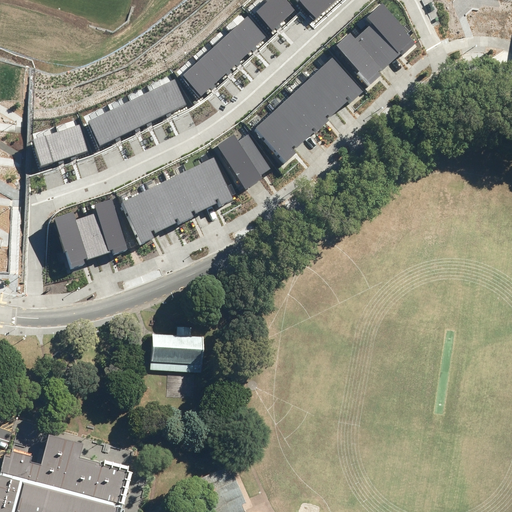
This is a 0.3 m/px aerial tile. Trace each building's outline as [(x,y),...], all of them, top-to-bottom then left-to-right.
[(270,35),(293,16),(278,0),(270,0),(252,15),(270,35)] [(298,0),(293,5),(312,25),(335,3),(332,0),(298,0)] [(373,17),(352,35),(387,74),(408,56),(373,17)] [(245,20),(229,35),(248,54),(263,39),(245,20)] [(229,35),(214,51),(232,70),(248,54),(229,35)] [(387,74),(352,35),(330,55),(365,94),(387,74)] [(214,51),(198,66),(217,85),(232,70),(214,51)] [(327,64),(306,83),(338,116),(358,97),(327,64)] [(198,66),(183,81),(201,100),(217,85),(198,66)] [(322,131),(338,116),(306,83),(290,98),(322,131)] [(173,84),(151,95),(162,119),(185,109),(173,84)] [(143,129),(162,119),(151,95),(131,104),(143,129)] [(306,146),(322,131),(290,98),(274,113),(306,146)] [(124,138),(143,129),(131,104),(112,114),(124,138)] [(282,169),(306,146),(274,113),(251,135),(282,169)] [(99,150),(124,138),(112,114),(87,126),(99,150)] [(66,163),(93,154),(84,127),(57,136),(66,163)] [(213,155),(244,196),(270,176),(240,135),(213,155)] [(40,172),(66,163),(57,136),(31,146),(40,172)] [(219,164),(188,178),(207,220),(238,205),(219,164)] [(187,229),(207,220),(188,178),(168,187),(187,229)] [(168,238),(187,229),(168,187),(149,196),(168,238)] [(140,250),(168,238),(149,196),(121,209),(140,250)] [(113,205),(82,216),(100,265),(130,254),(113,205)] [(70,275),(100,265),(82,216),(53,226),(70,275)] [(154,337),(153,370),(203,372),(204,339),(154,337)] [(2,468),(0,467),(0,511),(120,511),(132,465),(87,453),(90,439),(52,430),(45,460),(38,458),(39,451),(15,445),(13,451),(7,449),(2,468)] [(199,480),(212,511),(246,511),(247,511),(228,467),(199,480)]
